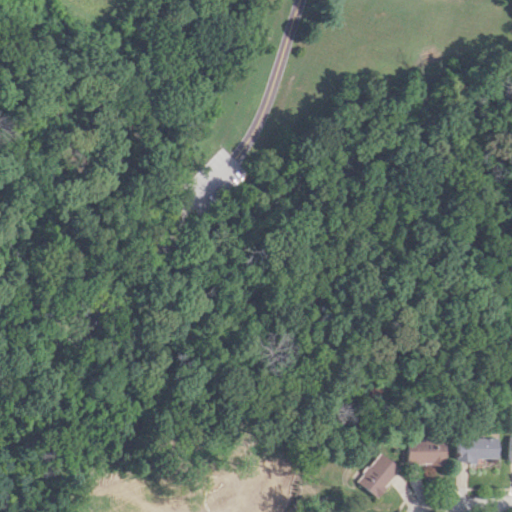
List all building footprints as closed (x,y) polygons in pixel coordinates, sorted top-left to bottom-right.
[(130,254),(146,241),(153,250),(137,262),(130,254)] [(70,332),(94,310),(104,321),(80,343),(70,332)] [(494,458),(493,437),(454,438),(454,462),(474,462),(474,458),(494,458)] [(441,438),(404,439),(405,465),(442,464),(441,438)] [(354,481),(374,497),(398,468),(378,452),(354,481)]
